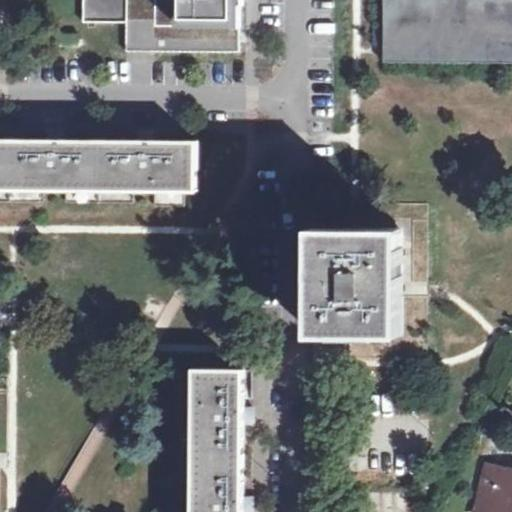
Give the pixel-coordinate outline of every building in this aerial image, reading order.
[(240,0),(84,0),(84,22),(126,22),(125,52),(240,52),(240,0)] [(511,0),(384,0),(384,60),(511,62),(511,0)] [(78,32),(56,33),(56,44),(78,44),(78,32)] [(139,132),(140,141),(64,140),(64,130),(48,130),(48,139),(0,138),(0,185),(197,188),(197,141),(153,140),(154,132),(139,132)] [(402,332),(403,228),(315,227),(314,332),(402,332)] [(252,511),(253,497),(243,497),(244,423),(253,422),(254,408),(244,408),(244,370),(196,369),(195,511),(252,511)] [(501,492),(495,511),(511,511),(511,468),(490,464),(484,488),(501,492)] [(495,511),(501,492),(484,488),(478,511),(495,511)]
